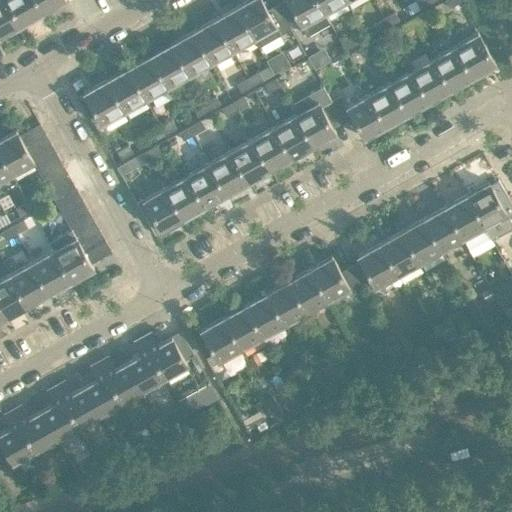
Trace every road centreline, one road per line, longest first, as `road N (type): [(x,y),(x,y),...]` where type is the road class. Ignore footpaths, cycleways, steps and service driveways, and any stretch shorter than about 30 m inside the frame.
road 1 (residential): [(161,298),(508,105),(511,112)]
road 2 (residential): [(161,298),(36,69)]
road 3 (secondary): [(473,447),(238,511)]
road 4 (residential): [(0,387),(161,298)]
road 5 (residential): [(36,69),(155,0)]
